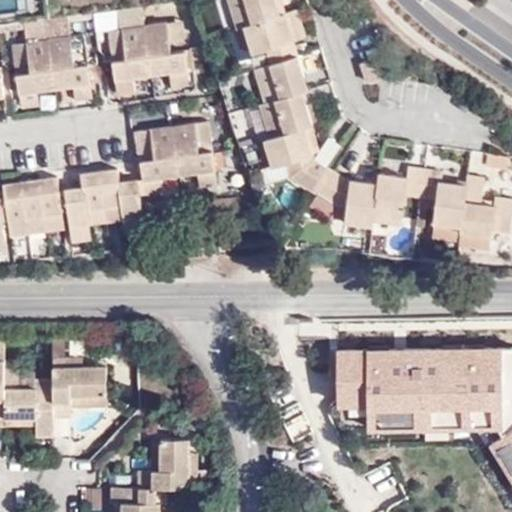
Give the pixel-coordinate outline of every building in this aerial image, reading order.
[(277,165),(319,152),(311,121),(318,118),(308,89),(315,85),(300,39),(291,10),(284,11),(280,0),(231,0),(240,26),(246,24),(270,100),(264,103),(274,135),(268,137),(277,165)] [(291,10),(300,39),(311,36),(302,6),(291,10)] [(190,37),(188,17),(173,19),(176,38),(190,37)] [(179,70),(200,67),(198,47),(177,49),(176,38),(173,19),(129,25),(130,45),(131,56),(118,58),(120,78),(142,75),(179,70)] [(114,28),(117,46),(130,45),(129,25),(114,28)] [(92,51),(90,30),(77,32),(80,53),(92,51)] [(80,53),(77,32),(29,39),(33,69),(22,70),(25,91),(45,89),(80,83),(96,81),(93,62),(82,64),(80,53)] [(33,69),(29,39),(17,42),(22,70),(33,69)] [(203,82),(200,67),(179,70),(181,85),(203,82)] [(144,89),(142,75),(120,78),(122,92),(144,89)] [(83,98),(98,95),(96,81),(80,83),(83,98)] [(45,89),(25,91),(27,105),(47,103),(45,89)] [(220,147),(217,118),(205,119),(209,148),(220,147)] [(159,156),(148,157),(150,177),(169,174),(206,169),(223,166),(220,147),(209,148),(205,119),(158,126),(159,144),(159,156)] [(146,145),(159,144),(158,126),(145,127),(146,145)] [(511,152),(494,150),(492,162),(511,164),(511,152)] [(295,176),(321,158),(319,152),(277,165),(278,166),(268,170),(273,184),(295,176)] [(316,189),(330,168),(321,158),(295,176),(316,189)] [(434,204),(442,205),(440,219),(469,224),(468,227),(497,231),(498,226),(511,228),(511,193),(502,192),(500,201),(488,198),(491,173),(475,172),(474,181),(445,177),(446,168),(416,164),(414,173),(385,170),(385,179),(354,176),(340,166),(318,197),(330,214),(378,223),(381,211),(409,214),(412,192),(427,195),(423,224),(430,225),(434,204)] [(225,183),(223,166),(206,169),(207,185),(225,183)] [(72,183),(76,223),(96,221),(94,206),(112,204),(129,202),(131,217),(148,215),(143,177),(127,178),(126,168),(91,171),(92,181),(72,183)] [(12,180),(15,218),(34,216),(51,214),(69,212),(64,172),(12,180)] [(170,190),(169,174),(150,177),(151,191),(170,190)] [(0,228),(10,228),(6,189),(0,189),(0,228)] [(113,219),(131,217),(129,202),(112,204),(113,219)] [(112,204),(94,206),(96,221),(113,219),(112,204)] [(51,214),(53,229),(71,227),(69,212),(51,214)] [(53,229),(51,214),(34,216),(35,231),(53,229)] [(150,229),(148,215),(131,217),(133,231),(150,229)] [(35,231),(34,216),(15,218),(16,233),(35,231)] [(440,219),(438,235),(466,239),(468,227),(469,224),(440,219)] [(97,235),(96,221),(76,223),(77,237),(97,235)] [(466,243),(494,247),(497,231),(468,227),(466,239),(466,243)] [(0,243),(12,242),(10,228),(0,228),(0,243)] [(511,351),(338,353),(338,409),(368,408),(369,434),(497,433),(501,440),(489,447),(511,484),(511,351)] [(50,382),(52,423),(71,422),(71,407),(71,395),(106,394),(106,370),(81,371),(81,361),(49,361),(50,382)] [(37,437),(53,437),(52,423),(50,382),(34,384),(34,394),(3,395),(4,421),(36,421),(37,437)] [(71,407),(107,407),(106,394),(71,395),(71,407)] [(197,463),(187,462),(187,442),(187,431),(162,432),(162,464),(142,464),(142,482),(172,482),(197,482),(197,463)] [(197,442),(187,442),(187,462),(197,463),(197,442)] [(163,511),(163,496),(172,496),(172,482),(142,482),(115,481),(115,496),(125,497),(125,511),(163,511)]
